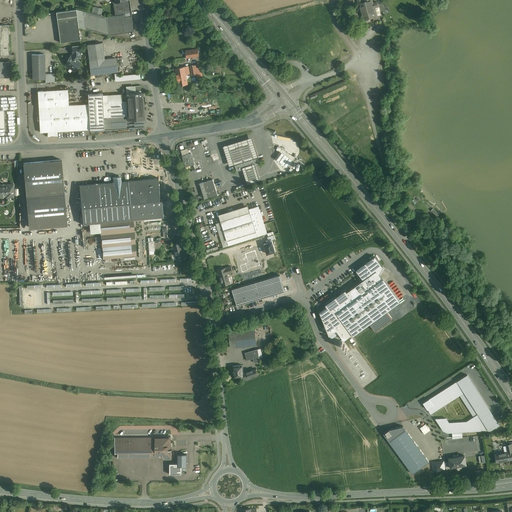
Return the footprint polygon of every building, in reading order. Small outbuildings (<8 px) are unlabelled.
[(124,0),(115,1),(113,1),(115,15),(125,14),(125,17),(132,16),(129,0),(124,0)] [(370,0),(362,0),(363,3),(358,4),(363,20),(366,20),(366,21),(368,22),(370,21),(370,20),(370,18),(373,18),(372,17),(377,15),(374,8),(378,7),(377,2),(373,3),(372,0),(370,1),(370,0)] [(103,8),(95,6),(93,13),(101,15),(103,8)] [(76,9),(56,12),(60,43),(80,40),(78,27),(76,9)] [(84,28),(82,11),(76,9),(78,27),(84,28)] [(93,13),(82,11),(84,28),(109,34),(109,35),(134,31),(132,16),(125,17),(125,14),(115,15),(106,17),(101,15),(93,13)] [(9,30),(0,30),(0,32),(0,55),(9,55),(9,30)] [(102,43),(87,45),(91,75),(117,72),(115,58),(105,59),(102,43)] [(197,49),(190,50),(192,57),(198,56),(197,49)] [(80,53),(73,54),(72,55),(72,57),(70,57),(68,59),(68,61),(66,64),(66,65),(68,67),(69,67),(73,70),(75,70),(77,68),(77,65),(79,62),(76,60),(80,56),(80,53)] [(45,54),(32,54),(33,80),(45,79),(45,75),(45,54)] [(9,62),(0,62),(0,77),(10,77),(9,62)] [(200,64),(191,66),(192,75),(196,74),(197,77),(202,76),(200,64)] [(188,66),(176,68),(178,86),(188,84),(186,74),(189,74),(188,66)] [(68,89),(38,91),(40,132),(90,129),(89,104),(88,104),(69,105),(68,89)] [(136,93),(129,93),(126,93),(127,102),(128,102),(129,116),(127,116),(128,116),(128,128),(135,128),(135,127),(143,127),(143,125),(145,125),(144,121),(143,121),(143,118),(144,118),(143,109),(144,109),(143,105),(143,92),(141,93),(137,93),(137,92),(136,92),(136,93)] [(102,93),(88,94),(88,104),(89,104),(90,129),(104,129),(103,117),(102,95),(102,93)] [(127,102),(108,103),(108,95),(102,95),(103,117),(128,116),(127,116),(129,116),(128,102),(127,102)] [(103,117),(104,129),(104,130),(128,128),(128,116),(103,117)] [(223,146),(229,165),(235,163),(257,157),(259,156),(253,137),(223,146)] [(191,153),(182,156),(186,167),(195,164),(191,153)] [(257,157),(235,163),(237,171),(244,169),(256,165),(259,164),(257,157)] [(61,160),(23,163),(26,196),(64,193),(61,160)] [(256,165),(244,169),(248,185),(260,181),(256,165)] [(121,176),(113,177),(113,182),(79,185),(83,224),(92,223),(132,219),(164,216),(162,200),(161,200),(159,178),(121,182),(121,176)] [(213,179),(200,183),(203,194),(216,190),(213,179)] [(4,185),(4,186),(2,186),(1,185),(0,185),(0,197),(3,197),(3,196),(6,196),(6,197),(14,197),(13,184),(7,184),(7,185),(5,185),(4,185)] [(216,190),(203,194),(205,199),(218,195),(216,190)] [(64,193),(26,196),(29,228),(60,226),(59,209),(66,208),(64,193)] [(267,233),(260,209),(259,209),(258,206),(254,208),(253,209),(250,210),(250,211),(250,212),(256,232),(258,236),(267,233)] [(66,208),(59,209),(60,226),(67,225),(66,208)] [(250,212),(221,221),(227,241),(256,232),(250,212)] [(132,219),(100,222),(100,232),(102,247),(134,244),(132,219)] [(100,222),(92,223),(92,232),(100,232),(100,222)] [(256,232),(227,241),(229,246),(258,236),(256,232)] [(272,240),(266,242),(267,243),(264,244),(267,254),(275,251),(272,240)] [(186,258),(181,242),(173,245),(177,261),(186,258)] [(134,244),(102,247),(103,259),(135,256),(134,244)] [(339,333),(344,340),(369,322),(386,309),(398,300),(379,274),(383,267),(375,257),(357,270),(363,280),(347,292),(345,290),(340,294),(338,292),(335,294),(336,296),(326,304),(327,306),(320,312),(329,335),(332,339),(339,333)] [(231,266),(217,270),(222,286),(230,283),(228,274),(233,272),(231,266)] [(280,277),(232,290),(237,307),(285,294),(280,277)] [(185,290),(185,286),(170,286),(170,289),(181,289),(181,293),(177,293),(177,297),(185,297),(185,290)] [(166,298),(166,287),(150,287),(151,298),(166,298)] [(329,294),(315,301),(317,305),(331,298),(329,294)] [(386,309),(369,322),(375,330),(392,317),(386,309)] [(255,328),(229,331),(231,347),(256,345),(255,328)] [(256,349),(245,353),(247,360),(253,358),(254,363),(260,361),(256,349)] [(242,365),(233,366),(234,377),(243,376),(244,378),(254,375),(252,371),(243,373),(242,365)] [(467,375),(423,403),(427,409),(428,408),(431,414),(460,395),(474,417),(467,421),(449,422),(446,418),(436,419),(441,427),(443,430),(448,433),(491,430),(499,424),(467,375)] [(406,430),(398,435),(398,436),(389,442),(413,474),(429,462),(406,430)] [(155,437),(114,438),(114,437),(114,453),(115,453),(115,452),(117,452),(117,457),(118,457),(160,456),(160,457),(161,457),(161,456),(164,456),(164,458),(172,458),(172,453),(172,452),(172,450),(172,449),(171,449),(171,436),(155,436),(155,437)] [(511,450),(507,452),(494,454),(496,463),(511,459),(511,450)] [(187,454),(178,454),(178,463),(178,466),(182,466),(187,466),(187,454)] [(450,457),(452,468),(469,465),(467,455),(450,457)] [(444,461),(433,463),(434,472),(445,470),(444,461)] [(178,463),(170,463),(170,474),(182,474),(182,466),(178,466),(178,463)]
